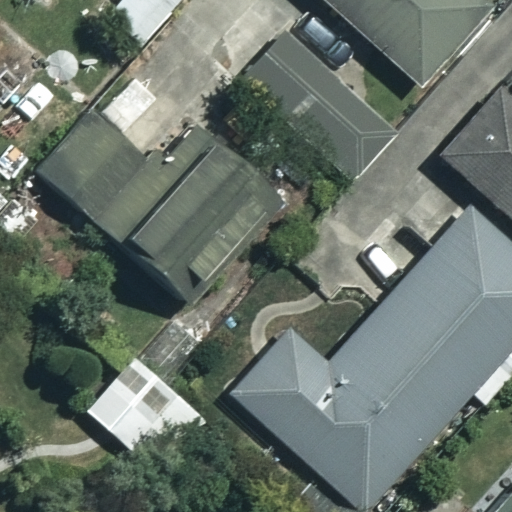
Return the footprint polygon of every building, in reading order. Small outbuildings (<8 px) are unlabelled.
[(173,0),(110,0),(98,15),(133,46),(173,0)] [(315,0),(410,85),(484,1),(483,0),(315,0)] [(383,131),(281,31),(235,78),(338,178),(383,131)] [(511,110),(495,95),(437,159),(511,226),(511,110)] [(147,169),(87,116),(36,172),(178,301),(272,197),(189,122),(147,169)] [(511,333),(511,254),(459,207),(320,365),(281,331),(225,394),(356,510),(511,333)] [(511,368),(495,386),(511,402),(511,368)] [(511,511),(511,489),(491,511),(511,511)]
